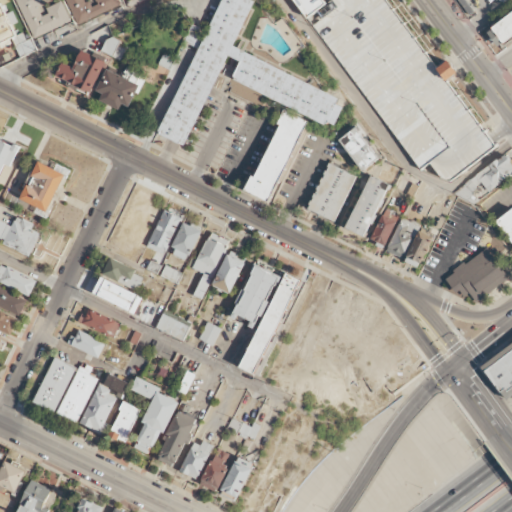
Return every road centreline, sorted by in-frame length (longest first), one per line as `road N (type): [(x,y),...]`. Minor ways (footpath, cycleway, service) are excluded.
road 1 (residential): [(0,420),(132,156)]
road 2 (secondary): [(261,221),(0,90)]
road 3 (secondary): [(261,221),(381,292),(427,346),(456,366)]
road 4 (tertiary): [(182,511),(0,420)]
road 5 (motorway): [(456,366),(411,409),(339,511)]
road 6 (secondary): [(397,285),(261,221)]
road 7 (residential): [(511,110),(429,0)]
road 8 (secondary): [(511,309),(468,316),(397,285)]
